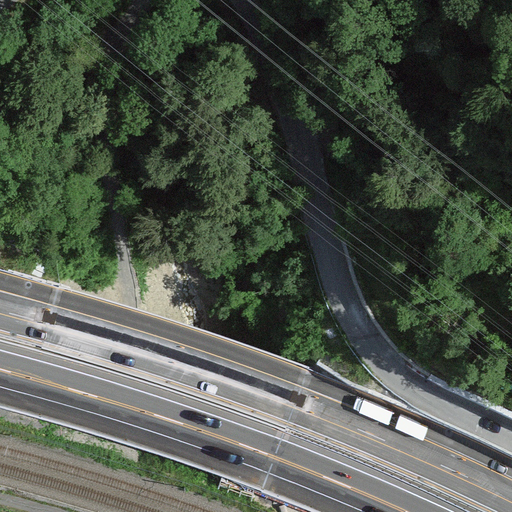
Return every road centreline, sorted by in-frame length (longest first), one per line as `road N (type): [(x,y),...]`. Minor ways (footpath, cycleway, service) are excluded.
road 1 (motorway): [(511,493),(296,400),(0,307)]
road 2 (tertiary): [(250,0),(358,326),(414,388),(511,438)]
road 3 (motorway): [(0,371),(161,419),(401,511)]
